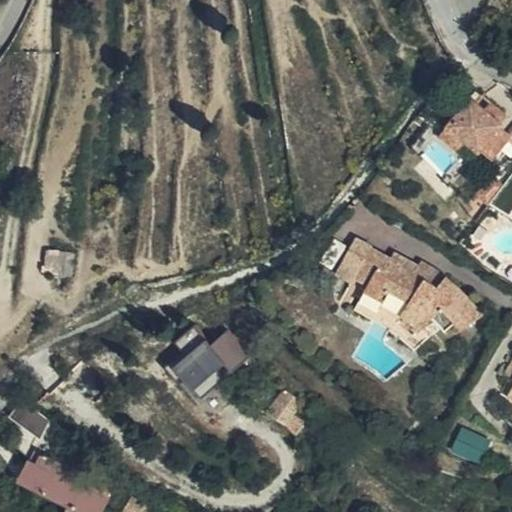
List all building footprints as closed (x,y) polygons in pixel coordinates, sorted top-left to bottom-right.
[(471,97),(447,125),(466,141),(481,153),(483,150),(494,159),(511,137),(511,136),(501,128),(504,124),(471,97)] [(466,141),(447,125),(440,135),(460,150),(466,141)] [(454,281),(446,276),(440,287),(417,271),(419,266),(396,252),(393,259),(372,248),(374,245),(357,237),(337,273),(353,282),(356,278),(369,286),(364,294),(384,304),(386,300),(383,298),(388,291),(409,303),(402,315),(422,331),(434,318),(448,331),(456,323),(462,329),(485,314),(470,297),(454,281)] [(440,287),(446,276),(423,260),(419,266),(417,271),(440,287)] [(384,304),(402,315),(409,303),(388,291),(383,298),(386,300),(384,304)] [(384,304),(364,294),(359,303),(378,313),(384,304)] [(415,338),(422,331),(402,315),(396,322),(415,338)] [(185,369),(159,340),(139,356),(166,387),(178,376),(198,401),(253,355),(232,330),(214,346),(211,342),(197,354),(199,358),(185,369)] [(251,399),(269,412),(279,398),(261,385),(251,399)] [(269,412),(287,425),(294,413),(303,400),(286,388),(279,398),(269,412)] [(26,402),(13,419),(39,438),(50,419),(26,402)] [(294,413),(287,425),(297,431),(304,420),(294,413)] [(484,458),(494,437),(465,424),(455,445),(484,458)] [(85,511),(101,511),(113,489),(36,450),(20,480),(77,508),(85,511)] [(150,507),(155,497),(142,488),(136,499),(150,507)]
